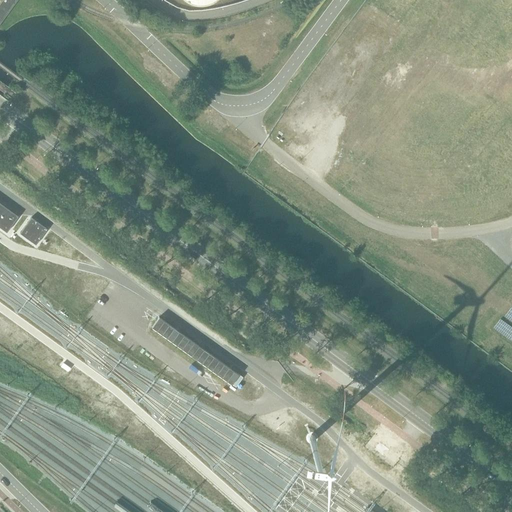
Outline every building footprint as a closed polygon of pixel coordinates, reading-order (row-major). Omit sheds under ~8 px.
[(0,22),(16,0),(2,0),(0,2),(0,22)] [(0,202),(0,227),(6,232),(18,215),(0,202)] [(47,228),(31,217),(19,233),(35,245),(47,228)] [(73,304),(84,313),(92,304),(81,295),(73,304)] [(158,317),(151,328),(231,384),(238,374),(158,317)] [(399,446),(376,428),(368,439),(360,450),(390,473),(406,451),(399,446)]
